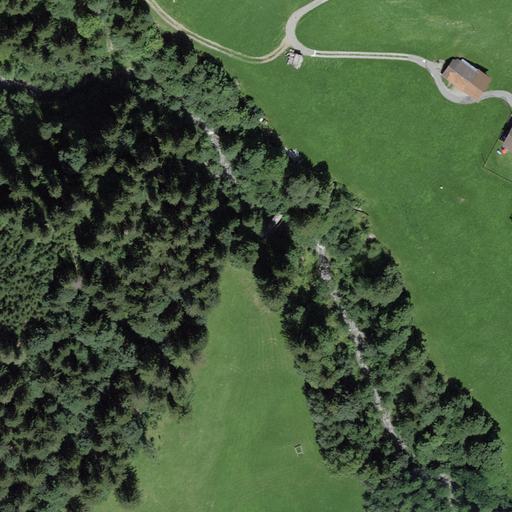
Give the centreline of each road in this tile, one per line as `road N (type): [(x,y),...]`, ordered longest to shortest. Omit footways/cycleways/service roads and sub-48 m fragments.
road 1 (residential): [(326,0),(297,15),(290,27),(297,49),(407,58),(427,65),(460,101),(497,94),(511,102)]
road 2 (track): [(156,0),(224,26),(290,27)]
